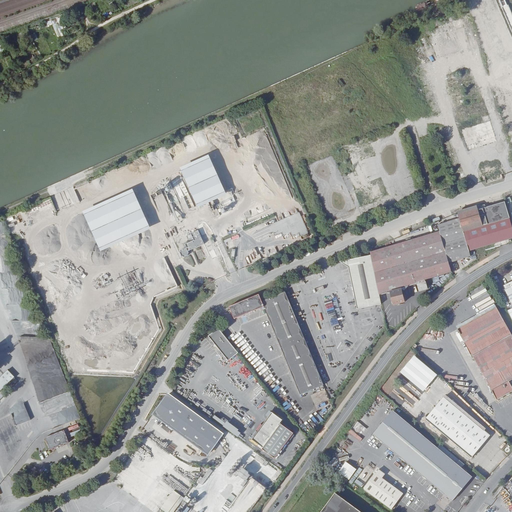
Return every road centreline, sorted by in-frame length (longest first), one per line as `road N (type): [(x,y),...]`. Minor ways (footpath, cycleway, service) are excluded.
road 1 (unclassified): [(2,509),(103,465),(210,303),(511,182)]
road 2 (track): [(0,212),(265,93),(328,229),(355,241)]
road 3 (unclassified): [(511,253),(444,296),(393,346),(273,511)]
road 4 (unknown): [(226,294),(218,275),(180,262),(147,198),(146,180),(170,166)]
road 5 (unknown): [(158,382),(234,441),(217,474),(215,511)]
road 6 (unknown): [(457,286),(468,307),(452,323),(455,339),(511,427)]
road 7 (unknown): [(210,303),(256,342),(307,409)]
road 8 (unknown): [(170,166),(189,151),(213,148),(247,190),(234,216)]
